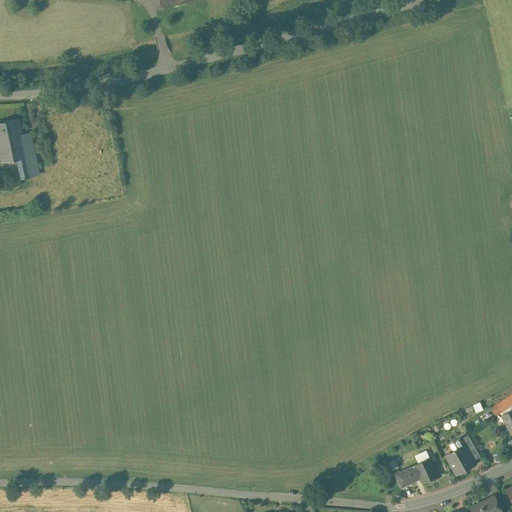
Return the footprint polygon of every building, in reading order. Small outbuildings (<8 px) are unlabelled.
[(19,120),(0,123),(0,143),(22,139),(22,135),(19,120)] [(29,133),(22,135),(22,139),(0,143),(0,157),(1,163),(16,160),(20,179),(38,175),(29,133)] [(511,394),(492,408),(495,415),(511,404),(511,405),(511,404),(511,394)] [(511,409),(501,416),(511,438),(511,409)] [(461,439),(464,445),(465,445),(473,461),(480,457),(469,435),(461,439)] [(464,445),(446,455),(456,474),(475,464),(473,461),(465,445),(464,445)] [(417,465),(404,471),(408,480),(419,475),(423,483),(437,477),(430,459),(416,465),(417,465)] [(404,471),(396,474),(402,486),(409,483),(408,480),(404,471)] [(501,511),(503,511),(494,495),(471,508),(472,511),(501,511)]
